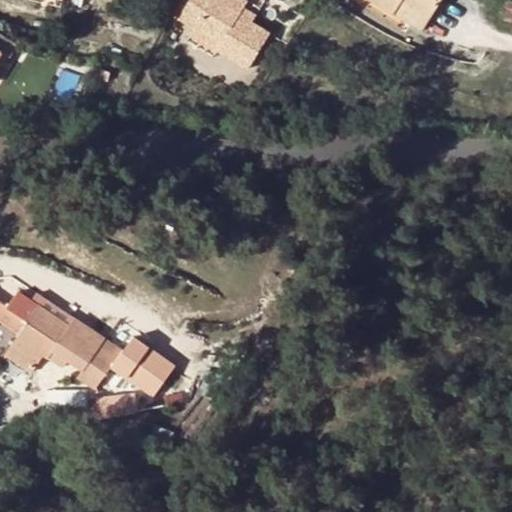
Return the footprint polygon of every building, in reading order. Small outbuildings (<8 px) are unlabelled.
[(271,34),(252,22),(239,15),(244,8),(230,0),(189,0),(177,19),(193,29),(221,45),(217,52),(248,71),(271,34)] [(372,0),(395,15),(402,4),(429,21),(443,0),(372,0)] [(395,15),(422,32),(429,21),(402,4),(395,15)] [(239,15),(252,22),(256,15),(244,8),(239,15)] [(497,33),(511,36),(511,27),(498,24),(497,33)] [(221,45),(193,29),(189,36),(217,52),(221,45)] [(18,44),(0,33),(0,55),(3,52),(11,57),(18,44)] [(29,324),(31,320),(5,302),(0,309),(0,317),(23,333),(29,324)] [(31,320),(29,324),(41,350),(51,357),(56,349),(70,358),(87,370),(81,377),(98,388),(119,356),(103,345),(107,337),(78,317),(73,325),(42,304),(31,320)] [(41,350),(29,324),(23,333),(20,337),(41,350)] [(154,348),(177,356),(182,340),(159,332),(154,348)] [(70,358),(56,349),(51,357),(65,366),(70,358)] [(113,417),(113,405),(113,403),(91,408),(68,408),(68,410),(68,417),(113,417)]
